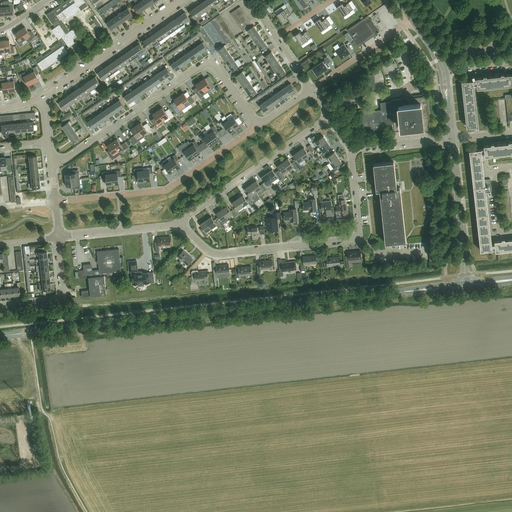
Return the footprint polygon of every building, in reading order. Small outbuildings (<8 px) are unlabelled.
[(36,58),(35,59),(42,70),(68,52),(65,48),(68,47),(75,42),(73,39),(79,35),(75,28),(70,31),(63,22),(68,19),(88,5),(84,0),(67,0),(53,10),(46,14),(55,27),(52,29),(60,41),(54,46),(56,48),(43,57),(41,54),(39,56),(36,58)] [(112,0),(109,3),(111,7),(113,10),(116,8),(115,7),(118,5),(117,3),(114,0),(112,0)] [(144,0),(141,0),(138,2),(143,9),(148,6),(144,0)] [(206,11),(211,7),(205,0),(201,4),(206,11)] [(298,0),(304,8),(305,9),(310,5),(308,2),(311,0),(298,0)] [(9,4),(9,6),(4,6),(3,1),(1,2),(2,6),(3,6),(4,15),(10,14),(10,11),(13,11),(12,4),(9,4)] [(136,4),(133,6),(134,7),(136,11),(138,13),(143,9),(138,2),(136,4)] [(342,3),(337,7),(343,17),(353,10),(349,3),(344,6),(342,3)] [(200,15),(206,11),(201,4),(195,7),(200,15)] [(195,19),(200,15),(195,7),(190,11),(195,19)] [(127,8),(122,11),(127,18),(132,15),(127,8)] [(288,10),(278,16),(285,26),(290,22),(288,19),(293,16),(288,10)] [(122,11),(117,15),(122,22),(127,18),(122,11)] [(180,16),(185,23),(190,19),(185,12),(180,16)] [(117,15),(112,18),(116,26),(122,22),(117,15)] [(180,26),(185,23),(180,16),(175,19),(180,26)] [(379,32),(368,16),(347,30),(358,46),(379,32)] [(95,18),(92,20),(98,28),(101,26),(95,18)] [(112,18),(106,22),(111,29),(116,26),(112,18)] [(320,18),(314,22),(321,32),(331,25),(326,18),(322,21),(320,18)] [(174,30),(180,26),(175,19),(170,23),(174,30)] [(169,34),(174,30),(170,23),(164,26),(169,34)] [(250,35),(257,31),(254,25),(253,26),(248,29),(247,30),(250,35)] [(164,37),(169,34),(164,26),(159,30),(164,37)] [(25,27),(20,30),(26,39),(28,42),(33,39),(33,38),(35,36),(31,31),(29,33),(25,27)] [(20,30),(15,34),(19,39),(16,41),(20,47),(23,45),(21,42),(26,39),(20,30)] [(159,41),(164,37),(159,30),(154,34),(159,41)] [(254,41),(261,36),(257,31),(250,35),(254,41)] [(348,33),(344,35),(349,42),(352,39),(348,32),(348,33)] [(297,33),(292,37),(298,47),(308,40),(304,33),(299,36),(297,33)] [(156,43),(159,41),(154,34),(149,37),(154,45),(156,43)] [(258,46),(264,41),(261,36),(254,41),(258,46)] [(148,48),(154,45),(149,37),(143,41),(148,48)] [(9,40),(3,41),(5,51),(8,50),(9,53),(11,53),(14,53),(13,46),(10,46),(9,40)] [(261,51),(268,47),(264,41),(258,46),(261,51)] [(202,42),(197,46),(202,53),(207,49),(202,42)] [(139,55),(145,51),(140,44),(134,47),(139,55)] [(344,45),(335,51),(341,60),(350,53),(344,45)] [(197,46),(192,49),(197,56),(202,53),(197,46)] [(222,55),(228,51),(225,46),(218,50),(222,55)] [(134,58),(139,55),(134,47),(129,51),(134,58)] [(192,49),(187,53),(192,60),(197,56),(192,49)] [(129,62),(134,58),(129,51),(124,55),(129,62)] [(225,61),(232,56),(228,51),(222,55),(225,61)] [(268,61),(275,57),(271,51),(265,56),(268,61)] [(187,53),(182,57),(186,63),(192,60),(187,53)] [(124,65),(129,62),(124,55),(119,58),(124,65)] [(229,66),(235,61),(232,56),(225,61),(229,66)] [(182,57),(176,60),(181,67),(186,63),(182,57)] [(272,67),(279,62),(275,57),(268,61),(272,67)] [(316,74),(317,75),(327,69),(324,65),(326,63),(327,64),(330,62),(326,57),(324,59),(325,60),(312,69),(313,71),(315,74),(316,74)] [(119,69),(124,65),(119,58),(114,62),(119,69)] [(176,60),(171,64),(176,71),(181,67),(176,60)] [(232,71),(239,66),(235,61),(229,66),(232,71)] [(113,72),(119,69),(114,62),(109,65),(113,72)] [(276,72),(282,67),(279,62),(272,67),(276,72)] [(108,76),(113,72),(109,65),(103,69),(108,76)] [(34,71),(29,74),(33,83),(39,80),(36,74),(38,73),(36,67),(33,68),(34,71)] [(166,67),(161,71),(166,78),(171,74),(166,67)] [(279,77),(286,73),(282,67),(276,72),(279,77)] [(103,80),(108,76),(103,69),(98,73),(103,80)] [(161,71),(156,75),(161,81),(166,78),(161,71)] [(239,81),(246,77),(242,71),(236,76),(239,81)] [(22,73),(19,75),(22,81),(25,79),(28,85),(33,83),(29,74),(26,75),(24,76),(22,73)] [(501,75),(494,76),(495,86),(511,84),(511,79),(511,74),(504,75),(504,74),(501,74),(501,75)] [(156,75),(151,78),(155,85),(161,81),(156,75)] [(472,80),(461,81),(467,127),(477,125),(472,85),(477,85),(476,78),(475,78),(474,75),(472,76),(473,80),(472,80)] [(483,77),(476,78),(477,85),(477,88),(495,86),(494,76),(486,77),(486,76),(483,76),(483,77)] [(9,92),(15,91),(14,84),(17,83),(16,77),(10,78),(11,81),(8,81),(9,92)] [(95,88),(101,84),(95,77),(90,80),(95,88)] [(243,86),(250,82),(246,77),(239,81),(243,86)] [(151,78),(145,82),(150,89),(155,85),(151,78)] [(212,82),(209,84),(205,78),(200,82),(206,90),(209,88),(210,90),(215,87),(212,82)] [(4,82),(4,79),(0,79),(0,86),(2,86),(3,93),(9,92),(8,81),(4,82)] [(90,91),(95,88),(90,80),(85,84),(90,91)] [(259,83),(260,83),(259,84),(263,90),(268,86),(263,80),(262,81),(259,83)] [(145,82),(140,85),(145,92),(150,89),(145,82)] [(196,93),(200,98),(208,92),(206,90),(200,82),(195,85),(199,91),(196,93)] [(247,91),(253,87),(250,82),(243,86),(247,91)] [(290,94),(296,90),(291,83),(285,87),(290,94)] [(85,95),(90,91),(85,84),(80,88),(85,95)] [(140,85),(135,89),(140,96),(145,92),(140,85)] [(250,97),(257,92),(253,87),(247,91),(250,97)] [(285,97),(290,94),(285,87),(280,91),(285,97)] [(80,99),(85,95),(80,88),(74,91),(80,99)] [(135,89),(130,93),(134,100),(140,96),(135,89)] [(74,102),(80,99),(74,91),(69,95),(74,102)] [(280,101),(285,97),(280,91),(275,94),(280,101)] [(130,93),(124,96),(129,103),(134,100),(130,93)] [(184,93),(179,96),(185,105),(186,107),(190,104),(194,102),(190,96),(187,98),(184,94),(184,93)] [(275,105),(280,101),(275,94),(270,98),(275,105)] [(431,130),(427,94),(413,96),(413,98),(414,98),(414,104),(403,105),(402,98),(391,99),(391,101),(380,103),(381,110),(360,112),(362,134),(373,133),(373,134),(384,133),(383,124),(393,123),(393,122),(400,121),(400,122),(399,123),(399,128),(406,127),(407,133),(431,130)] [(69,106),(74,102),(69,95),(64,98),(69,106)] [(179,96),(174,100),(182,110),(186,107),(185,105),(179,96)] [(64,110),(69,106),(64,98),(59,102),(64,110)] [(270,108),(275,105),(270,98),(265,101),(270,108)] [(120,100),(115,103),(119,110),(124,106),(120,100)] [(264,112),(270,108),(265,101),(259,105),(264,112)] [(115,103),(109,107),(114,114),(119,110),(115,103)] [(109,107),(104,111),(109,117),(114,114),(109,107)] [(170,110),(165,112),(162,108),(157,111),(164,120),(168,117),(170,119),(174,116),(170,110)] [(63,122),(72,115),(74,113),(72,111),(70,112),(60,119),(63,122)] [(104,111),(99,114),(104,121),(109,117),(104,111)] [(151,120),(156,128),(162,124),(161,122),(164,120),(157,111),(153,114),(155,117),(151,120)] [(233,117),(228,120),(234,129),(239,125),(235,120),(238,118),(234,113),(232,115),(233,117)] [(99,114),(94,118),(98,125),(104,121),(99,114)] [(94,118),(88,121),(93,128),(98,125),(94,118)] [(222,122),(219,123),(223,128),(225,127),(229,132),(234,129),(228,120),(227,118),(222,122)] [(69,121),(62,126),(66,131),(72,127),(69,121)] [(26,122),(27,131),(34,131),(34,130),(36,130),(37,129),(37,126),(35,125),(33,125),(33,122),(26,122)] [(141,123),(136,126),(142,135),(147,131),(141,123)] [(214,125),(206,130),(209,134),(215,143),(220,139),(216,133),(218,132),(215,127),(214,125)] [(135,135),(130,138),(134,144),(144,137),(142,135),(136,126),(131,129),(135,135)] [(72,127),(66,131),(69,137),(76,132),(72,127)] [(76,132),(69,137),(73,142),(80,137),(76,132)] [(202,135),(200,137),(203,142),(206,140),(210,146),(215,143),(209,134),(206,136),(204,134),(202,135)] [(319,147),(327,141),(323,136),(313,143),(315,146),(317,144),(319,147)] [(125,142),(121,145),(117,139),(112,142),(118,151),(121,149),(122,151),(128,147),(125,142)] [(189,148),(195,156),(200,153),(196,147),(198,145),(195,141),(193,142),(194,144),(189,148)] [(329,152),(327,149),(331,147),(327,141),(319,147),(323,152),(320,154),(322,157),(329,152)] [(508,143),(501,143),(502,154),(511,152),(511,142),(511,141),(508,141),(508,143)] [(111,151),(114,154),(118,151),(112,142),(107,146),(111,151)] [(185,142),(178,148),(181,152),(183,151),(184,151),(189,148),(185,142)] [(491,145),(484,146),(484,149),(485,154),(485,156),(502,154),(501,143),(494,144),(494,143),(491,143),(491,145)] [(311,152),(310,151),(307,152),(304,147),(299,151),(304,159),(309,156),(311,158),(314,157),(311,152)] [(195,156),(189,148),(184,151),(183,151),(181,152),(183,156),(186,154),(190,160),(195,156)] [(484,149),(469,150),(480,250),(495,249),(495,244),(492,244),(492,242),(486,191),(488,190),(489,193),(492,193),(490,189),(489,185),(491,185),(490,179),(484,179),(482,156),(482,154),(485,154),(484,149)] [(111,151),(107,153),(112,160),(116,157),(114,154),(111,151)] [(299,163),(304,159),(299,151),(293,155),(297,160),(294,161),(300,170),(303,167),(302,165),(301,166),(299,163)] [(330,163),(338,157),(334,152),(332,153),(331,151),(329,152),(322,157),(323,159),(326,157),(330,163)] [(169,161),(175,170),(180,167),(176,161),(179,159),(175,154),(171,157),(172,159),(169,161)] [(341,163),(338,158),(338,157),(330,163),(334,168),(331,170),(329,171),(331,174),(332,173),(333,172),(338,168),(337,166),(341,163)] [(300,170),(294,161),(291,163),(288,158),(283,162),(288,170),(294,166),(296,169),(297,172),(300,170)] [(170,174),(175,170),(169,161),(164,165),(163,163),(160,165),(164,170),(166,168),(170,174)] [(283,174),(288,170),(283,162),(277,166),(281,171),(278,172),(283,178),(285,177),(283,174)] [(386,243),(405,241),(400,187),(396,188),(394,162),(374,164),(377,190),(381,190),(386,243)] [(144,181),(151,180),(150,173),(153,173),(152,167),(149,167),(149,170),(143,170),(144,181)] [(144,181),(143,170),(143,168),(134,169),(135,175),(138,175),(138,182),(144,181)] [(283,178),(278,172),(276,174),(272,169),(267,173),(273,181),(278,177),(280,180),(283,178)] [(73,173),(65,174),(66,180),(77,179),(80,179),(79,173),(78,173),(78,170),(72,170),(73,173)] [(112,174),(113,184),(119,184),(118,177),(121,176),(120,170),(117,171),(117,173),(112,174)] [(113,184),(112,174),(108,174),(108,172),(102,172),(103,178),(106,178),(107,185),(113,184)] [(267,185),(273,181),(267,173),(262,177),(265,182),(263,183),(267,189),(269,188),(267,185)] [(77,179),(66,180),(67,186),(74,186),(74,189),(80,188),(80,185),(80,179),(77,179)] [(267,189),(263,183),(260,185),(257,181),(251,184),(257,192),(259,195),(267,189)] [(251,196),(257,192),(251,184),(246,188),(249,193),(247,195),(249,198),(251,200),(253,199),(251,196)] [(251,200),(249,198),(246,199),(243,195),(238,199),(243,207),(248,203),(250,206),(253,204),(252,202),(251,200)] [(238,210),(243,207),(238,199),(232,202),(235,206),(232,207),(237,215),(240,213),(238,210)] [(310,212),(317,211),(315,199),(309,199),(309,202),(308,202),(303,203),(304,210),(309,209),(310,212)] [(341,214),(348,213),(347,204),(345,204),(345,199),(338,200),(339,206),(336,206),(337,213),(341,213),(341,214)] [(327,216),(334,215),(333,207),(332,207),(331,200),(321,202),(322,211),(326,211),(327,216)] [(238,216),(237,215),(232,207),(230,209),(227,206),(222,210),(227,218),(232,214),(235,218),(238,216)] [(296,209),(290,209),(290,212),(289,212),(284,213),(285,220),(290,219),(290,222),(297,221),(296,209)] [(222,221),(227,218),(222,210),(216,213),(219,217),(216,218),(221,226),(224,229),(226,227),(222,221)] [(277,218),(281,218),(280,212),(273,212),(273,217),(267,218),(268,227),(269,227),(269,231),(278,230),(277,218)] [(221,226),(216,218),(214,220),(211,217),(206,221),(211,229),(217,225),(219,228),(221,226)] [(206,232),(211,229),(206,221),(201,224),(203,227),(200,229),(205,237),(208,235),(206,232)] [(261,234),(265,234),(264,226),(260,226),(260,227),(257,227),(257,226),(247,227),(248,235),(252,235),(253,239),(259,238),(258,232),(260,232),(261,234)] [(159,246),(171,245),(170,236),(158,238),(158,242),(155,242),(156,253),(159,252),(159,246)] [(500,241),(494,241),(495,244),(495,249),(495,252),(511,250),(511,240),(511,239),(507,240),(507,239),(505,239),(502,239),(502,240),(500,240),(500,241)] [(100,276),(103,276),(103,273),(122,271),(121,262),(124,262),(124,257),(120,257),(119,249),(97,251),(99,269),(100,276)] [(187,265),(193,259),(183,250),(181,253),(178,251),(174,255),(177,258),(178,256),(187,265)] [(349,259),(350,259),(361,258),(361,250),(348,251),(348,255),(345,256),(346,268),(350,268),(349,259)] [(304,265),(317,263),(316,255),(303,257),(304,260),(300,261),(301,271),(305,271),(304,265)] [(344,261),(340,261),(339,256),(327,258),(327,261),(324,262),(325,268),(328,268),(328,266),(344,264),(344,261)] [(261,269),(273,268),(272,259),(259,261),(260,265),(257,265),(257,271),(261,271),(261,269)] [(137,261),(127,262),(129,273),(131,272),(132,285),(134,284),(135,285),(136,285),(136,284),(138,284),(138,285),(139,286),(143,286),(144,285),(144,283),(145,283),(145,284),(147,284),(147,283),(154,282),(153,272),(147,273),(147,272),(145,272),(145,273),(143,273),(143,274),(142,276),(138,276),(137,275),(137,274),(136,272),(138,272),(137,261)] [(282,267),(279,267),(280,273),(280,276),(283,276),(283,273),(283,271),(295,269),(294,261),(281,263),(282,267)] [(84,270),(79,271),(80,279),(89,278),(90,290),(91,296),(107,295),(105,276),(103,276),(100,276),(99,269),(90,270),(89,264),(83,265),(84,270)] [(217,280),(217,275),(217,273),(229,272),(229,264),(216,266),(216,269),(213,270),(214,280),(217,280)] [(239,275),(252,274),(251,266),(238,267),(238,268),(235,268),(236,277),(239,277),(239,275)] [(195,276),(192,276),(192,277),(192,282),(192,283),(196,282),(196,280),(208,279),(208,278),(207,270),(194,272),(195,276)]
